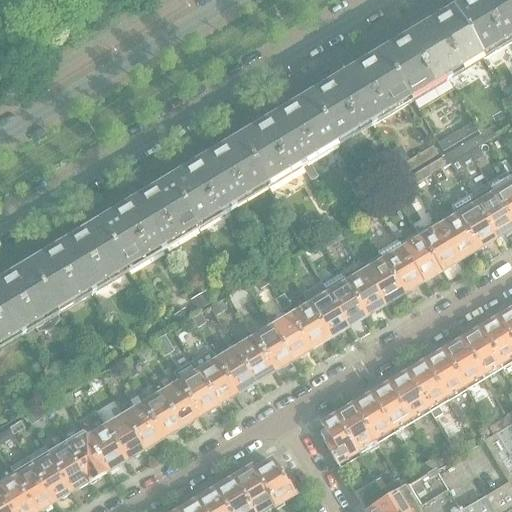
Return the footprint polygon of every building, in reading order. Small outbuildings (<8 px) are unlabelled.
[(480,56),(511,37),(511,0),(470,0),(452,11),(480,56)] [(410,99),(480,56),(452,11),(382,53),(410,99)] [(335,144),(403,103),(410,99),(382,53),(307,99),(335,144)] [(265,186),(335,144),(307,99),(238,140),(265,186)] [(478,131),(473,123),(468,126),(473,134),(478,131)] [(473,134),(468,126),(464,128),(469,137),(473,134)] [(492,127),(479,134),(480,136),(484,143),(486,142),(497,135),(492,127)] [(469,137),(464,128),(459,131),(464,139),(469,137)] [(464,139),(459,131),(455,134),(460,142),(464,139)] [(460,142),(455,134),(450,136),(455,145),(460,142)] [(455,145),(450,136),(446,139),(451,147),(455,145)] [(484,143),(480,136),(476,138),(481,146),(485,144),(484,143)] [(481,146),(476,138),(471,141),(476,149),(481,146)] [(451,147),(446,139),(441,142),(447,150),(451,147)] [(230,207),(265,186),(238,140),(167,183),(195,228),(227,209),(231,217),(234,215),(230,207)] [(476,149),(471,141),(467,143),(472,152),(476,149)] [(447,150),(441,142),(438,144),(437,144),(442,153),(447,150)] [(472,152),(467,143),(463,146),(467,154),(468,154),(472,152)] [(399,146),(386,154),(394,168),(407,160),(399,146)] [(467,154),(463,146),(458,149),(463,157),(467,154)] [(437,156),(432,147),(428,150),(433,158),(437,156)] [(463,157),(458,149),(454,151),(459,160),(463,157)] [(433,158),(428,150),(424,152),(429,161),(433,158)] [(459,160),(454,151),(449,154),(454,162),(459,160)] [(429,161),(424,152),(419,155),(424,163),(429,161)] [(454,162),(449,154),(445,157),(450,165),(454,162)] [(424,163),(419,155),(415,157),(420,166),(424,163)] [(420,166),(415,157),(411,160),(416,169),(420,166)] [(450,165),(445,157),(440,159),(445,167),(450,165)] [(445,167),(440,159),(436,162),(441,170),(445,167)] [(416,169),(411,160),(406,163),(411,171),(416,169)] [(511,173),(505,161),(500,164),(507,176),(511,173)] [(441,170),(436,162),(432,165),(437,173),(441,170)] [(411,171),(406,163),(402,165),(407,174),(411,171)] [(407,174),(402,165),(398,168),(403,176),(407,174)] [(437,173),(432,165),(427,167),(432,175),(433,175),(437,173)] [(317,177),(310,166),(303,171),(310,182),(317,177)] [(432,175),(427,167),(423,170),(428,178),(432,175)] [(403,176),(398,168),(397,168),(389,173),(401,194),(410,189),(405,180),(403,176)] [(428,178),(423,170),(418,172),(423,181),(428,178)] [(423,181),(418,172),(414,175),(419,183),(423,181)] [(419,183),(414,175),(410,178),(415,186),(419,183)] [(415,186),(410,178),(405,180),(410,189),(413,187),(415,186)] [(125,271),(195,228),(167,183),(97,225),(125,271)] [(511,183),(493,194),(511,226),(511,183)] [(511,229),(511,226),(493,194),(489,188),(482,192),(487,199),(475,205),(495,240),(511,229)] [(495,240),(475,205),(468,194),(450,205),(457,216),(456,216),(477,251),(495,240)] [(477,251),(456,216),(438,228),(458,262),(477,251)] [(125,271),(97,225),(28,267),(55,313),(125,271)] [(245,235),(239,225),(229,231),(235,241),(245,235)] [(401,239),(395,228),(386,225),(388,227),(396,242),(401,239)] [(458,262),(438,228),(419,239),(440,273),(458,262)] [(351,239),(346,229),(339,233),(345,242),(351,239)] [(440,273),(419,239),(401,250),(421,284),(440,273)] [(421,284),(401,250),(400,250),(396,242),(378,253),(382,261),(402,296),(421,284)] [(289,256),(281,244),(264,255),(271,267),(289,256)] [(402,296),(382,261),(364,272),(384,307),(402,296)] [(55,313),(28,267),(0,283),(0,345),(33,326),(38,334),(39,333),(43,333),(47,331),(52,328),(56,325),(59,321),(60,321),(55,313)] [(384,307),(364,272),(345,283),(366,318),(384,307)] [(366,318),(345,283),(344,284),(339,276),(322,286),(327,294),(326,294),(347,329),(366,318)] [(212,304),(205,292),(190,301),(197,312),(212,304)] [(347,329),(326,294),(308,305),(329,340),(347,329)] [(290,307),(284,295),(279,298),(286,309),(290,307)] [(286,309),(279,298),(274,301),(281,312),(286,309)] [(329,340),(308,305),(289,317),(310,351),(329,340)] [(511,312),(508,315),(504,314),(498,318),(497,322),(496,322),(504,335),(508,336),(510,340),(509,344),(511,347),(511,312)] [(310,351),(289,317),(271,327),(291,362),(310,351)] [(511,363),(511,347),(509,344),(510,340),(508,336),(504,335),(496,322),(490,326),(486,325),(480,328),(479,333),(486,345),(490,346),(493,351),(492,354),(501,370),(511,363)] [(291,362),(271,327),(252,339),(273,373),(291,362)] [(501,370),(492,354),(493,351),(490,346),(486,345),(479,333),(472,337),(468,336),(462,339),(461,343),(468,356),(472,357),(475,362),(474,365),(483,380),(501,370)] [(273,373),(252,339),(234,349),(254,385),(273,373)] [(483,380),(474,365),(475,362),(472,357),(468,356),(461,343),(454,348),(450,346),(444,350),(444,354),(465,391),(483,380)] [(236,396),(215,360),(211,354),(207,346),(202,349),(207,356),(207,365),(197,372),(217,407),(236,396)] [(254,385),(234,349),(223,356),(219,349),(212,354),(207,346),(211,354),(215,360),(236,396),(254,385)] [(465,391),(444,354),(442,355),(438,354),(432,357),(431,361),(426,365),(433,377),(433,381),(436,386),(439,386),(448,402),(465,391)] [(135,368),(129,358),(118,365),(124,374),(135,368)] [(217,407),(197,372),(187,377),(179,372),(173,362),(167,365),(169,369),(175,377),(178,383),(199,418),(217,407)] [(432,411),(447,402),(448,402),(439,386),(436,386),(433,381),(433,377),(426,365),(424,366),(420,364),(414,368),(414,372),(408,375),(415,388),(415,391),(418,397),(421,397),(430,412),(446,442),(451,439),(445,428),(446,427),(439,417),(436,418),(432,411)] [(93,390),(104,383),(99,375),(80,387),(83,392),(91,386),(93,390)] [(430,412),(421,397),(418,397),(415,391),(415,388),(408,375),(406,377),(402,375),(396,379),(396,383),(390,386),(398,399),(397,402),(400,407),(403,407),(412,423),(430,412)] [(67,387),(61,377),(51,383),(57,393),(67,387)] [(199,418),(178,383),(159,394),(180,429),(199,418)] [(412,423),(403,407),(400,407),(397,402),(398,399),(390,386),(388,387),(384,386),(378,390),(378,394),(372,397),(380,409),(379,413),(382,418),(386,419),(395,434),(412,423)] [(162,440),(141,405),(142,404),(138,397),(137,397),(132,388),(124,392),(134,409),(122,416),(143,452),(162,440)] [(75,404),(69,394),(62,398),(68,409),(75,404)] [(180,429),(159,394),(142,404),(141,405),(162,440),(180,429)] [(395,434),(386,419),(382,418),(379,413),(380,409),(372,397),(370,398),(366,397),(360,400),(360,404),(354,408),(362,420),(361,423),(364,429),(367,429),(376,445),(395,434)] [(65,406),(61,399),(53,403),(57,411),(65,406)] [(376,445),(367,429),(364,429),(361,423),(362,420),(354,408),(352,409),(348,407),(342,411),(342,415),(337,418),(344,431),(343,435),(346,439),(350,440),(359,455),(376,445)] [(463,418),(457,407),(452,409),(457,421),(463,418)] [(38,414),(26,421),(31,428),(42,421),(38,414)] [(143,452),(122,416),(103,427),(124,463),(143,452)] [(359,455),(350,440),(346,439),(343,435),(344,431),(337,418),(334,420),(331,419),(323,424),(322,427),(321,427),(324,432),(320,435),(325,443),(324,444),(339,469),(360,457),(359,455)] [(13,436),(25,429),(20,422),(8,429),(13,436)] [(511,452),(511,429),(510,426),(495,435),(507,455),(511,452)] [(124,463),(103,427),(85,438),(107,474),(124,463)] [(0,443),(1,445),(13,436),(8,429),(0,435),(0,443)] [(507,455),(495,435),(483,442),(484,444),(488,452),(495,464),(508,456),(507,455)] [(107,474),(85,438),(84,437),(67,447),(73,458),(72,462),(75,467),(79,467),(89,484),(107,474)] [(89,484),(79,467),(75,467),(72,462),(73,458),(67,447),(49,457),(56,468),(55,472),(58,477),(61,478),(70,493),(77,489),(80,490),(89,484)] [(447,464),(442,455),(433,460),(438,469),(447,464)] [(511,481),(511,463),(508,456),(495,464),(508,484),(511,481)] [(70,493),(61,478),(58,477),(55,472),(56,468),(49,457),(33,467),(39,478),(38,482),(41,487),(45,488),(54,503),(60,499),(63,500),(68,496),(69,494),(70,493)] [(294,496),(281,473),(279,474),(273,463),(269,462),(259,468),(257,465),(249,469),(271,505),(273,509),(294,496)] [(424,465),(414,471),(421,481),(430,476),(424,465)] [(54,503),(45,488),(41,487),(38,482),(39,478),(33,467),(15,478),(22,489),(21,492),(24,498),(28,498),(35,511),(38,511),(43,509),(46,510),(51,507),(52,504),(54,503)] [(259,511),(271,505),(249,469),(248,470),(245,469),(240,472),(239,475),(233,479),(252,511),(259,511)] [(413,511),(446,493),(435,473),(430,476),(421,481),(409,488),(371,511),(413,511)] [(35,511),(28,498),(24,498),(21,492),(22,489),(15,478),(0,486),(0,492),(4,500),(3,504),(6,509),(10,509),(11,511),(35,511)] [(252,511),(233,479),(230,481),(227,480),(222,483),(221,486),(214,490),(227,511),(252,511)] [(364,511),(371,511),(409,488),(404,479),(399,482),(398,480),(394,482),(380,490),(359,503),(364,511)] [(511,511),(511,481),(508,484),(484,497),(485,498),(460,511),(511,511)] [(359,503),(380,490),(375,482),(354,495),(359,503)] [(227,511),(214,490),(212,492),(209,491),(204,494),(203,497),(196,501),(202,511),(227,511)] [(11,511),(10,509),(6,509),(3,504),(4,500),(0,492),(0,511),(11,511)] [(460,511),(459,510),(458,511),(457,508),(456,509),(446,493),(413,511),(460,511)] [(202,511),(196,501),(194,503),(191,502),(186,505),(185,508),(178,511),(202,511)]
